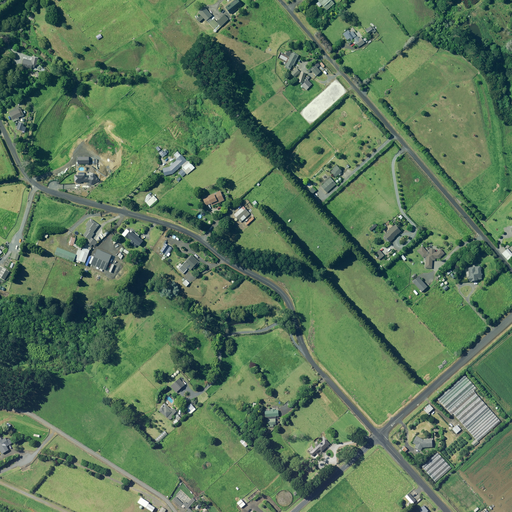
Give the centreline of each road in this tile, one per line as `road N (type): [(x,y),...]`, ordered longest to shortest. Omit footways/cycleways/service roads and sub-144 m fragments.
road 1 (unclassified): [(378,435),(309,360),(278,289),(169,224),(38,187),(0,128)]
road 2 (unclassified): [(511,269),(280,0)]
road 3 (unclassified): [(378,435),(511,315)]
